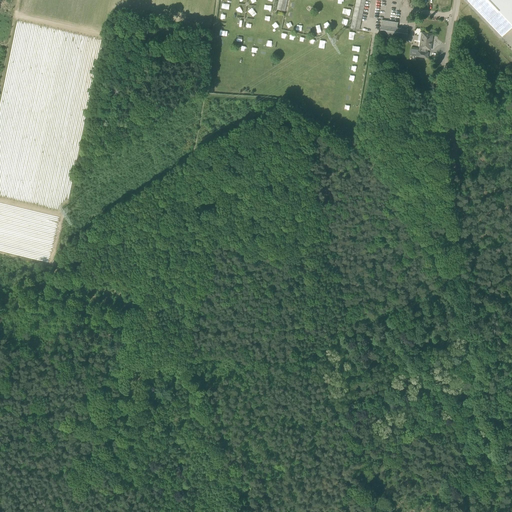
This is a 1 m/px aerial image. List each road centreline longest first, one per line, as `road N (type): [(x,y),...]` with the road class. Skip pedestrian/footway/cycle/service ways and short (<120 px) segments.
road 1 (track): [(454,275),(311,354),(275,365),(241,366),(127,342)]
road 2 (track): [(204,90),(295,104),(343,136),(395,186),(454,275)]
road 3 (track): [(204,90),(184,177),(127,342)]
road 4 (track): [(449,71),(442,133),(454,275)]
road 5 (track): [(311,354),(366,486)]
road 6 (track): [(127,342),(0,301)]
